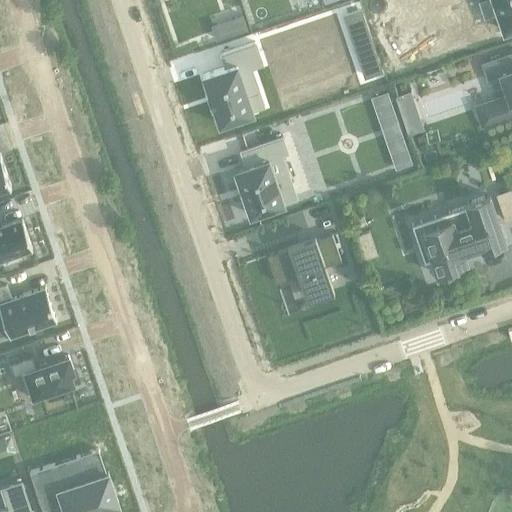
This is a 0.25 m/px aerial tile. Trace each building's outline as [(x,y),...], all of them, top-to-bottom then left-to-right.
[(511,0),(482,0),(480,1),(485,17),(497,12),(504,31),(511,27),(511,0)] [(362,9),(345,15),(352,37),(369,31),(362,9)] [(226,67),(203,75),(209,93),(208,93),(213,106),(214,106),(220,124),(237,118),(238,123),(250,118),(249,114),(254,112),(253,110),(264,106),(259,91),(248,94),(237,64),(260,57),(255,42),(221,54),(226,67)] [(375,49),(359,55),(366,77),(383,71),(375,49)] [(511,53),(482,63),(488,80),(501,75),(509,96),(496,100),(493,101),(499,119),(511,114),(511,53)] [(246,165),(235,169),(250,215),(284,203),(284,201),(297,197),(283,154),(288,153),(283,136),(241,150),(246,165)] [(0,189),(10,186),(0,157),(0,156),(0,189)] [(511,189),(497,195),(506,222),(511,220),(511,189)] [(467,206),(449,212),(451,220),(422,230),(427,244),(420,247),(425,262),(432,259),(438,275),(457,268),(456,265),(467,261),(464,252),(481,246),(482,249),(505,241),(490,195),(466,203),(467,206)] [(0,259),(33,249),(22,218),(0,225),(0,259)] [(299,244),(278,252),(287,278),(299,274),(305,292),(331,284),(325,265),(341,260),(332,233),(311,240),(312,244),(300,248),(299,244)] [(7,284),(0,286),(0,307),(9,335),(57,320),(45,287),(12,298),(7,284)] [(32,354),(10,362),(14,375),(20,373),(28,396),(41,392),(42,395),(61,389),(59,385),(73,380),(70,371),(74,369),(68,354),(36,365),(32,354)] [(79,456),(31,473),(42,502),(61,496),(66,511),(90,511),(98,510),(98,511),(101,511),(100,509),(119,502),(108,471),(87,478),(79,456)] [(6,504),(0,506),(0,511),(31,511),(21,480),(0,487),(6,504)]
